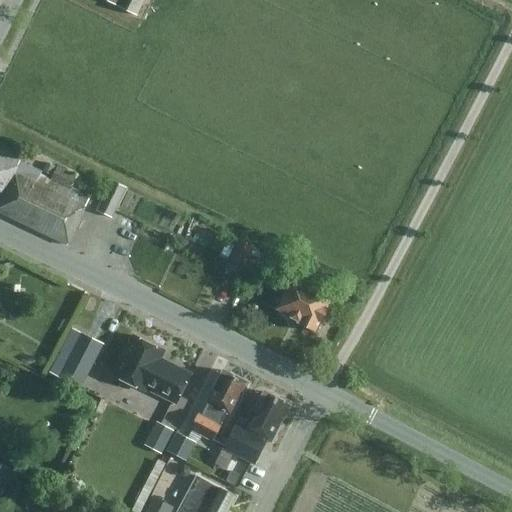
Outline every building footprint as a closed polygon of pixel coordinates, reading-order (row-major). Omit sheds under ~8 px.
[(106,0),(136,15),(143,0),(106,0)] [(0,200),(0,212),(67,246),(90,199),(18,164),(22,158),(0,147),(0,196),(2,197),(0,200)] [(50,175),(54,166),(46,162),(42,171),(50,175)] [(51,179),(70,188),(76,176),(57,167),(51,179)] [(96,210),(111,218),(126,188),(111,181),(96,210)] [(245,267),(255,246),(239,239),(229,260),(245,267)] [(298,322),(300,323),(302,327),(305,330),(310,331),(314,330),(316,331),(333,296),(320,290),(325,278),(308,270),(303,282),(291,276),(283,293),(285,293),(277,309),(292,316),(291,317),(299,321),(298,322)] [(104,344),(81,333),(58,377),(81,389),(104,344)] [(164,351),(134,336),(114,375),(144,391),(145,388),(176,403),(190,375),(160,359),(164,351)] [(227,412),(232,415),(248,384),(223,371),(207,402),(209,403),(203,414),(199,412),(190,428),(214,440),(222,424),(221,424),(227,412)] [(223,448),(215,463),(225,468),(233,453),(255,465),(268,440),(270,441),(289,405),(264,392),(255,409),(253,408),(247,421),(239,417),(223,448)] [(174,431),(156,421),(144,445),(162,454),(174,431)] [(187,460),(196,441),(176,431),(167,451),(187,460)] [(0,493),(4,495),(15,469),(0,462),(0,493)] [(190,474),(189,468),(184,465),(178,468),(178,475),(184,478),(190,474)] [(197,476),(178,511),(227,511),(236,497),(197,476)] [(145,511),(171,511),(174,508),(153,497),(145,511)]
